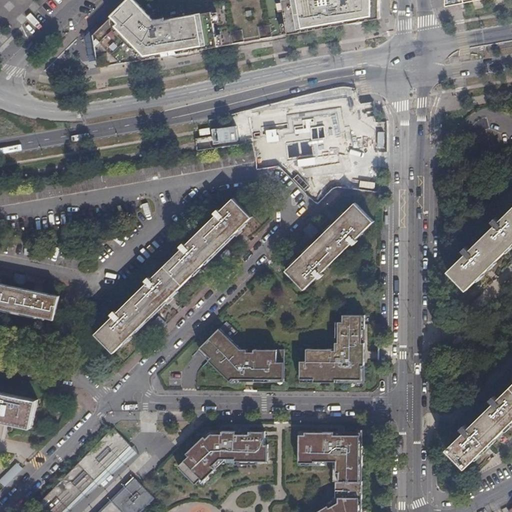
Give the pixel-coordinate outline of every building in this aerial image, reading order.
[(128,0),(93,36),(100,66),(380,18),(380,0),(128,0)] [(0,192),(0,206),(256,163),(253,149),(0,192)] [(146,281),(148,283),(118,313),(116,311),(112,315),(114,317),(96,334),(114,352),(252,217),(234,199),(221,212),(219,210),(215,213),(217,215),(187,245),(185,243),(181,247),(183,249),(152,279),(150,277),(146,281)] [(373,222),(356,204),(287,271),(305,289),(318,277),(320,279),(324,275),(322,273),(352,243),(354,245),(358,241),(356,239),(373,222)] [(511,209),(499,222),(496,217),(492,221),(496,225),(471,250),(467,246),(463,250),(467,254),(449,271),(467,290),(488,269),(511,245),(511,209)] [(26,275),(16,273),(13,283),(24,285),(26,275)] [(0,308),(55,319),(60,297),(42,293),(37,292),(38,288),(32,287),(31,291),(0,284),(0,308)] [(301,364),(301,382),(314,382),(314,385),(362,386),(362,369),(364,369),(365,346),(362,346),(363,333),(365,333),(365,319),(344,319),(344,325),(336,325),(336,354),(333,354),(333,353),(307,352),(307,365),(301,364)] [(210,362),(231,384),(234,381),(241,381),(241,384),(262,384),(262,382),(284,382),(285,353),(255,352),(255,355),(248,355),(248,352),(242,352),(232,342),(239,335),(228,324),(202,350),(212,360),(210,362)] [(511,386),(498,400),(494,396),(491,400),(494,403),(469,428),(465,424),(461,428),(465,432),(447,450),(465,468),(498,436),(511,422),(511,386)] [(0,392),(0,421),(7,422),(7,420),(17,422),(16,424),(29,427),(35,400),(0,392)] [(59,511),(129,444),(115,431),(32,511),(59,511)] [(236,431),(210,431),(187,453),(189,455),(178,466),(195,484),(201,478),(203,480),(224,460),(224,458),(235,459),(235,464),(257,464),(257,461),(267,461),(268,445),(264,445),(265,431),(249,431),(249,434),(236,434),(236,431)] [(299,438),(299,465),(314,465),(314,464),(336,464),(336,476),(334,476),(334,485),(335,485),(334,504),(318,511),(359,511),(362,485),(359,485),(359,471),(362,471),(362,442),(359,442),(359,436),(305,435),(305,438),(299,438)] [(141,511),(155,498),(135,478),(100,511),(141,511)]
